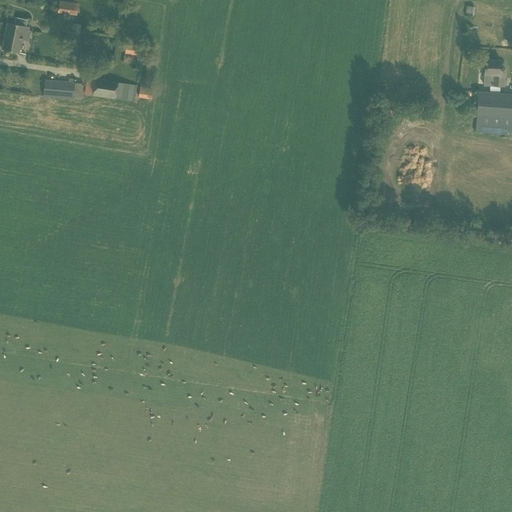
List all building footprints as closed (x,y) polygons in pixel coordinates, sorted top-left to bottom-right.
[(58,12),(77,15),(78,4),(59,1),(58,12)] [(2,49),(19,53),(21,40),(26,41),(29,27),(26,26),(27,20),(15,17),(14,24),(7,23),(2,49)] [(125,53),(149,58),(151,48),(127,43),(125,53)] [(484,86),(505,86),(505,69),(501,68),(501,61),(485,60),(484,86)] [(118,83),(87,78),(85,94),(115,99),(118,83)] [(75,83),(45,81),(43,97),(73,99),(75,83)] [(139,97),(152,98),(153,88),(140,87),(139,97)] [(476,133),(511,135),(511,95),(479,93),(476,133)]
